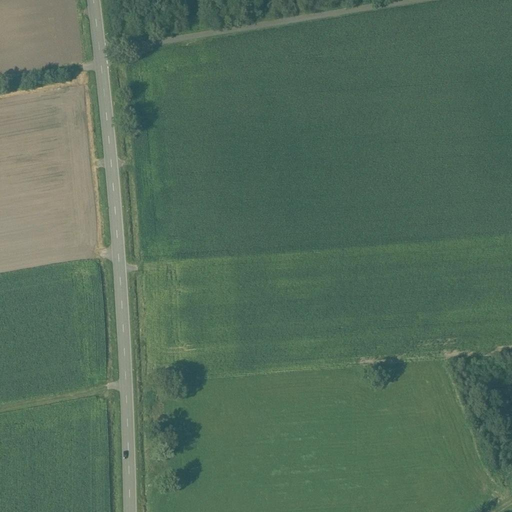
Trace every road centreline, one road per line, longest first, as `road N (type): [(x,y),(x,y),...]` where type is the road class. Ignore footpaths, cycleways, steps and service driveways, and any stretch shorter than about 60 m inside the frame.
road 1 (tertiary): [(99,53),(128,382),(129,511)]
road 2 (unclassified): [(99,53),(416,0)]
road 3 (track): [(0,405),(128,382)]
